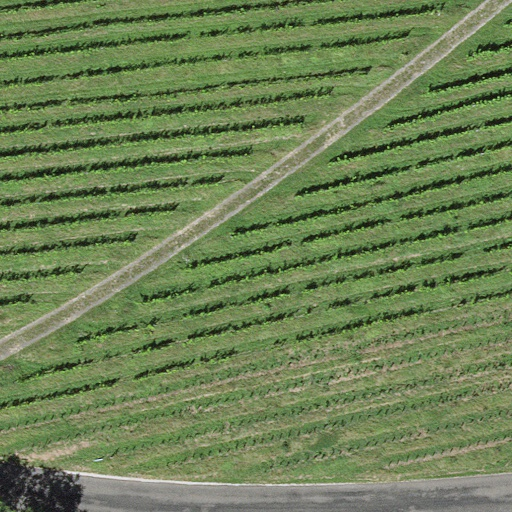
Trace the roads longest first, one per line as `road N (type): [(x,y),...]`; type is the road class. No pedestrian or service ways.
road 1 (track): [(489,0),(149,259),(0,345)]
road 2 (unclassified): [(318,511),(511,501)]
road 3 (unclassified): [(0,484),(171,511)]
